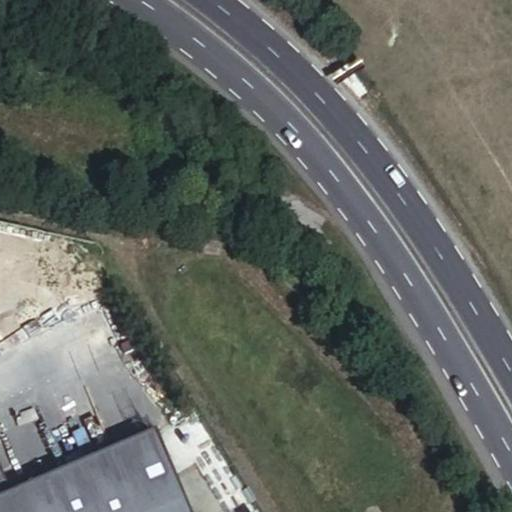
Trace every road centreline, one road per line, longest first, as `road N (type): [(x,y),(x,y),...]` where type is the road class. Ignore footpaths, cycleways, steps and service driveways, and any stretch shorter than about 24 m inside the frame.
road 1 (primary): [(137,0),(219,61),(377,238),(511,460)]
road 2 (primary): [(511,373),(334,114),(209,0)]
